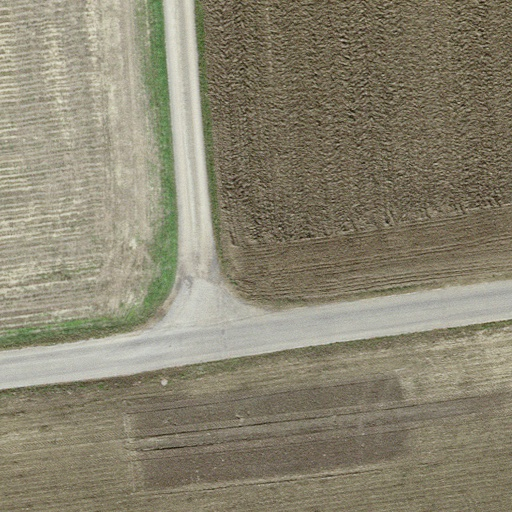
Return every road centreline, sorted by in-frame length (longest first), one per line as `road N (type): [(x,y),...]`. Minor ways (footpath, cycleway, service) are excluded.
road 1 (track): [(0,374),(511,303)]
road 2 (track): [(213,344),(192,0)]
